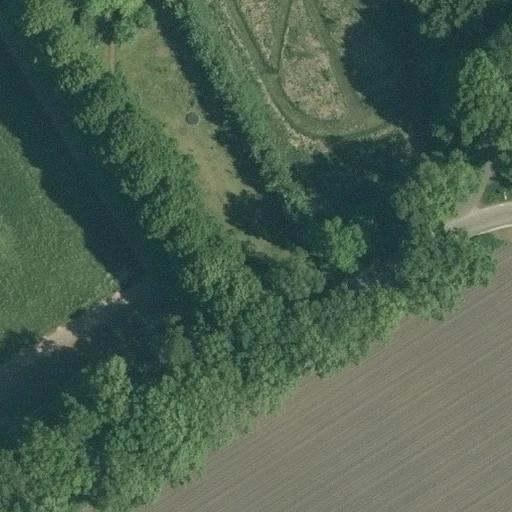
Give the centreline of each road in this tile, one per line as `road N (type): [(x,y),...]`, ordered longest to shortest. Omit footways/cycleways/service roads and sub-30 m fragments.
road 1 (tertiary): [(5,511),(443,238)]
road 2 (unclassified): [(491,155),(503,0)]
